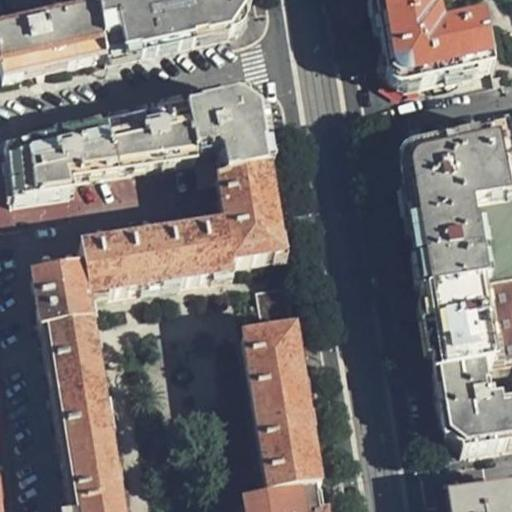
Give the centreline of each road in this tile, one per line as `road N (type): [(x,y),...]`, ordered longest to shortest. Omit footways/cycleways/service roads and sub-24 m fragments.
road 1 (primary): [(282,61),(355,511)]
road 2 (primary): [(414,486),(357,136)]
road 3 (unclassified): [(282,61),(0,130)]
road 4 (residential): [(357,136),(511,102)]
road 5 (primary): [(357,136),(335,0)]
